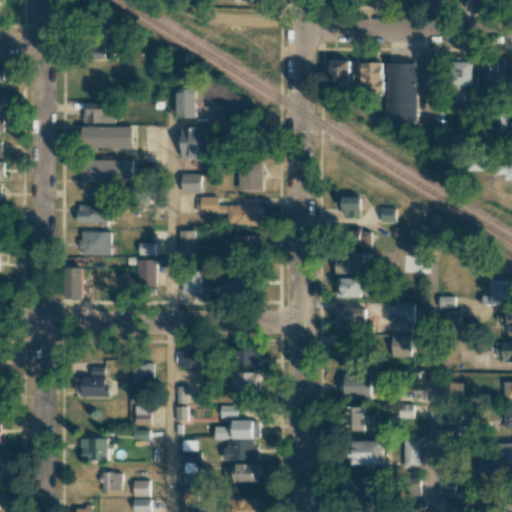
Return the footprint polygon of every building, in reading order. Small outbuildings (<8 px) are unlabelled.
[(114,58),(114,42),(93,42),(93,58),(114,58)] [(425,58),(424,87),(440,88),(441,59),(425,58)] [(485,91),(503,92),(504,58),(486,58),(485,91)] [(350,82),(350,60),(331,60),(330,82),(350,82)] [(473,84),(473,61),(454,62),(455,105),(466,104),(465,85),(473,84)] [(383,62),(362,62),(362,90),(383,90),(383,62)] [(416,63),(386,63),(388,124),(417,123),(416,63)] [(202,96),(246,120),(255,104),(210,80),(202,96)] [(176,88),(177,117),(197,117),(196,88),(176,88)] [(83,122),(114,122),(114,104),(83,103),(83,122)] [(133,127),(82,126),(82,147),(132,148),(133,127)] [(204,157),(204,153),(213,153),(212,126),(181,127),(182,158),(204,157)] [(133,160),(82,159),(82,179),(133,180),(133,160)] [(263,190),(263,163),(238,163),(238,190),(263,190)] [(504,180),(511,180),(511,163),(495,164),(495,174),(504,174),(504,180)] [(201,192),(201,173),(181,173),(181,193),(201,192)] [(219,204),(219,196),(196,196),(196,212),(227,212),(227,223),(262,223),(262,204),(219,204)] [(361,196),(343,196),(342,216),(361,216),(361,196)] [(78,223),(111,222),(111,205),(78,205),(78,223)] [(396,221),(396,207),(381,207),(381,222),(396,221)] [(371,248),(372,230),(351,229),(351,248),(371,248)] [(194,230),(179,230),(179,246),(195,246),(194,230)] [(111,254),(111,231),(82,231),(82,239),(76,239),(76,254),(111,254)] [(225,240),(225,254),(261,255),(261,235),(235,235),(235,240),(225,240)] [(154,254),(155,242),(139,242),(139,253),(154,254)] [(364,274),(364,252),(335,252),(336,274),(364,274)] [(156,259),(138,259),(137,285),(156,285),(156,259)] [(65,298),(82,299),(83,267),(66,267),(65,298)] [(223,280),(222,293),(256,294),(257,272),(239,271),(238,281),(223,280)] [(202,273),(184,272),(183,292),(201,293),(202,273)] [(371,297),(371,278),(336,278),(336,296),(371,297)] [(482,304),(511,303),(511,279),(491,280),(491,295),(482,295),(482,304)] [(455,296),(439,296),(439,307),(455,307),(455,296)] [(414,302),(393,302),(392,322),(414,323),(414,302)] [(367,308),(342,307),(341,318),(335,318),(335,330),(366,331),(367,308)] [(507,335),(511,334),(511,309),(500,310),(500,320),(494,320),(494,326),(507,326),(507,335)] [(460,310),(444,310),(444,323),(461,323),(460,310)] [(411,336),(392,335),(392,356),(411,357),(411,336)] [(511,340),(495,341),(496,356),(502,356),(502,362),(511,361),(511,340)] [(343,363),(362,364),(363,346),(343,345),(343,363)] [(259,347),(236,346),(235,365),(259,365),(259,347)] [(201,367),(202,351),(179,350),(178,366),(201,367)] [(154,363),(133,362),(132,382),(153,382),(154,363)] [(105,375),(104,366),(91,366),(91,375),(105,375)] [(233,391),(258,391),(259,372),(234,371),(233,391)] [(371,396),(371,374),(343,375),(343,397),(371,396)] [(108,376),(81,376),(82,396),(109,396),(108,376)] [(463,382),(445,382),(445,396),(463,396),(463,382)] [(177,403),(186,403),(186,386),(177,386),(177,403)] [(414,417),(414,403),(399,403),(399,418),(414,417)] [(135,424),(151,423),(150,405),(135,406),(135,424)] [(237,405),(220,405),(220,417),(237,417),(237,405)] [(364,429),(364,423),(372,423),(372,414),(364,414),(364,406),(345,407),(345,429),(364,429)] [(511,407),(503,408),(503,428),(511,428),(511,407)] [(215,439),(259,438),(259,420),(228,421),(228,426),(214,427),(215,439)] [(108,438),(81,438),(80,459),(107,460),(108,438)] [(197,439),(182,439),(181,460),(201,461),(202,450),(197,450),(197,439)] [(420,439),(404,439),(404,466),(419,466),(420,439)] [(384,441),(353,440),(352,463),(384,464),(384,441)] [(511,445),(478,446),(479,473),(511,472),(511,445)] [(197,462),(184,462),(184,483),(197,483),(197,462)] [(258,482),(259,464),(234,463),(234,482),(258,482)] [(100,490),(122,490),(122,472),(100,472),(100,490)] [(373,478),(343,479),(343,499),(373,498),(373,478)] [(134,496),(150,496),(149,479),(133,480),(134,496)] [(455,499),(454,485),(440,485),(440,499),(455,499)] [(197,486),(183,486),(183,500),(197,500),(197,486)] [(259,511),(259,498),(233,498),(233,511),(228,511),(227,511),(259,511)] [(133,499),(134,511),(151,511),(151,499),(133,499)] [(462,511),(463,500),(447,500),(446,511),(462,511)]
